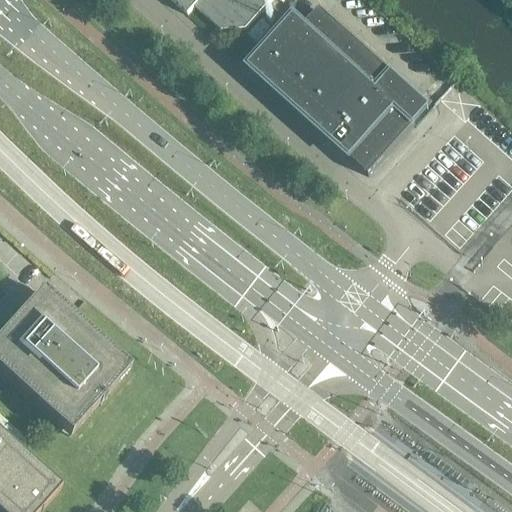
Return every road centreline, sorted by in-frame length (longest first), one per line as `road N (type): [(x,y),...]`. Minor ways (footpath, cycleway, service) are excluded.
road 1 (secondary): [(362,306),(0,7)]
road 2 (unclassified): [(362,306),(418,239),(150,0)]
road 3 (secondary): [(0,82),(327,348)]
road 4 (secondary): [(327,348),(511,483)]
road 5 (unclassified): [(190,511),(327,348)]
road 6 (secondary): [(511,415),(362,306)]
